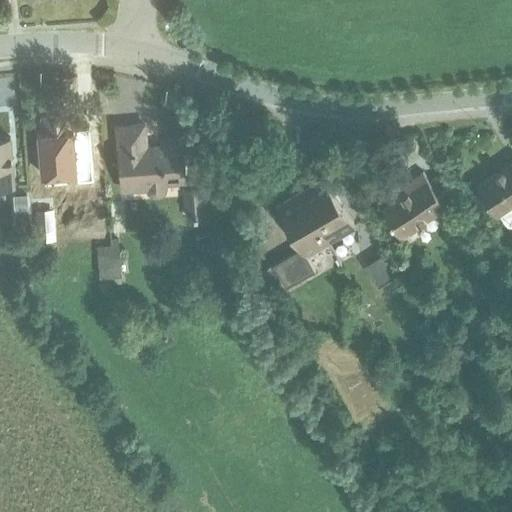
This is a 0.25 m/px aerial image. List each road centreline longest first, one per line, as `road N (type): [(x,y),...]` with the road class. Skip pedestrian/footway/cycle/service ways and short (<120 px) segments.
road 1 (tertiary): [(142,57),(335,113),(511,99)]
road 2 (tertiary): [(0,53),(91,48),(142,57)]
